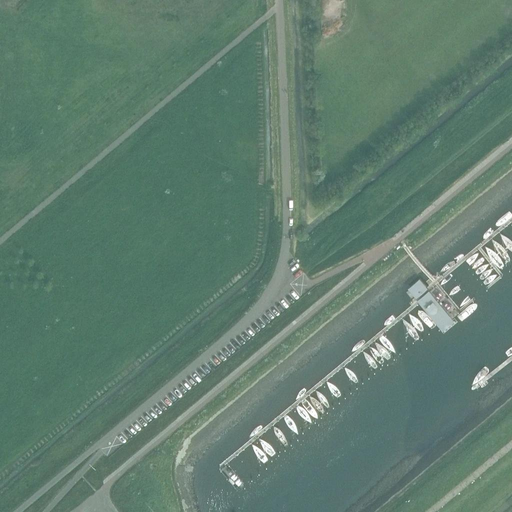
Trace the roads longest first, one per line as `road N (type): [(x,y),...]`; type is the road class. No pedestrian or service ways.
road 1 (unclassified): [(17,511),(228,335),(275,285)]
road 2 (unclassified): [(279,0),(286,222),(275,285)]
